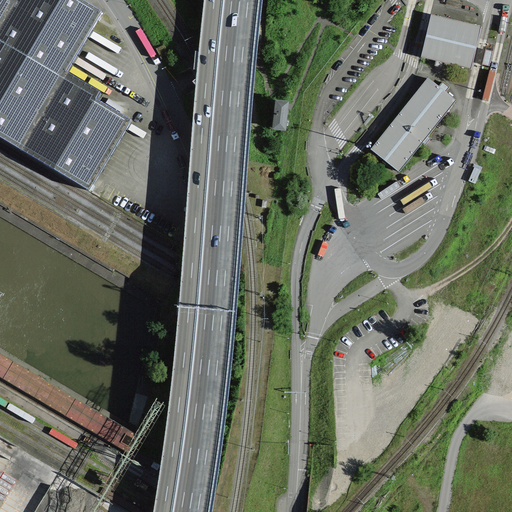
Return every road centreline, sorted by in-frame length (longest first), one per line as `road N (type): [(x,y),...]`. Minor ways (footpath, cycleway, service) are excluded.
road 1 (unclassified): [(177,511),(196,398),(208,218),(189,139),(114,0)]
road 2 (motorway): [(218,0),(165,511)]
road 3 (motorway): [(191,511),(241,0)]
road 4 (unknown): [(258,311),(241,511)]
road 5 (track): [(400,292),(456,273),(511,223)]
